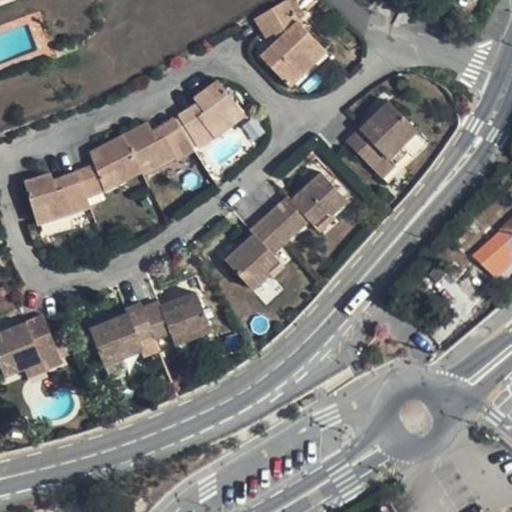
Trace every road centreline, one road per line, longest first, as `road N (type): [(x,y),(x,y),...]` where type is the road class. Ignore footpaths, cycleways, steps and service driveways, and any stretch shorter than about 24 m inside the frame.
road 1 (unknown): [(301,124),(194,216),(121,260),(65,278),(40,263),(12,186),(11,164),(27,141),(221,54),(243,56),(258,70)]
road 2 (tertiary): [(0,479),(193,418),(276,369),(461,161),(506,77)]
road 3 (residential): [(506,77),(397,37),(341,0)]
road 4 (secondary): [(282,504),(407,446)]
road 5 (secondary): [(384,417),(282,504)]
road 6 (unknown): [(397,37),(301,124)]
